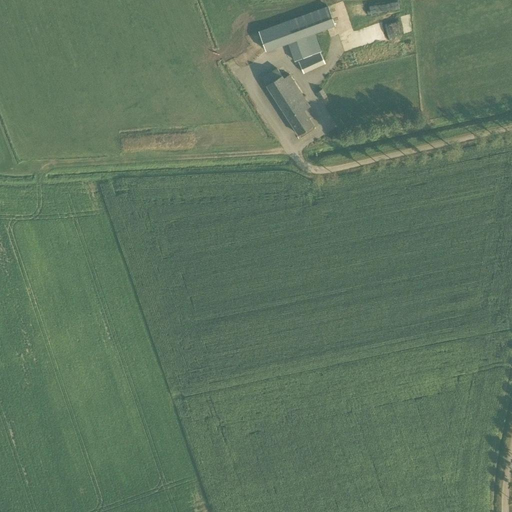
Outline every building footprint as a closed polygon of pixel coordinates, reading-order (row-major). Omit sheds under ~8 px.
[(322,52),(315,33),(336,26),(329,7),(259,32),(266,51),(288,42),(295,61),(298,60),(304,74),(326,63),(320,52),(322,52)] [(387,26),(392,37),(411,30),(406,18),(387,26)] [(262,78),(268,88),(283,78),(282,76),(277,69),(271,73),(262,78)] [(289,75),(283,78),(269,88),(299,135),(314,125),(305,111),(311,108),(289,75)] [(321,100),(327,96),(323,89),(317,93),(321,100)]
